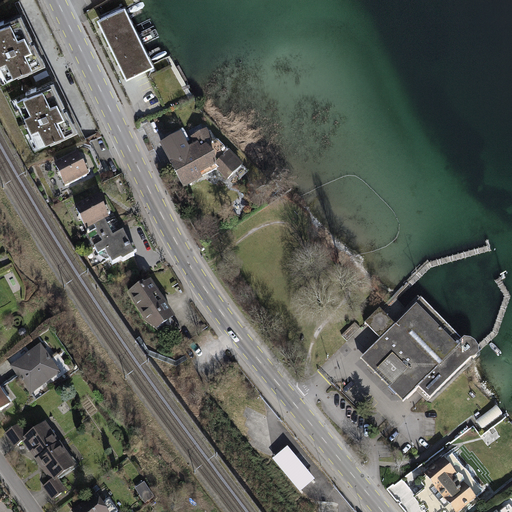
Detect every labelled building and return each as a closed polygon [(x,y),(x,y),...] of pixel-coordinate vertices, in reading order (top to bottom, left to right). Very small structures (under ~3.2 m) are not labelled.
[(124,7),(97,19),(126,79),(152,67),(124,7)] [(21,15),(0,25),(0,71),(5,81),(27,71),(37,92),(13,103),(36,150),(75,132),(21,15)] [(183,136),(164,145),(173,163),(170,165),(182,191),(202,182),(200,177),(215,170),(202,144),(190,150),(183,136)] [(80,153),(51,166),(62,191),(91,177),(80,153)] [(230,157),(218,169),(230,181),(243,169),(230,157)] [(99,197),(73,210),(97,261),(109,256),(115,268),(135,259),(125,237),(119,240),(99,197)] [(147,286),(131,295),(153,336),(170,326),(147,286)] [(379,342),(364,359),(405,402),(419,389),(430,401),(470,362),(475,360),(478,357),(479,353),(477,346),(473,342),(467,340),(463,341),(459,344),(457,348),(416,306),(395,327),(380,311),(364,327),(379,342)] [(350,341),(364,329),(356,321),(343,333),(350,341)] [(40,348),(11,368),(30,395),(59,375),(40,348)] [(0,392),(0,414),(10,407),(0,392)] [(20,428),(6,438),(15,450),(23,444),(50,483),(43,488),(54,503),(69,493),(60,480),(76,469),(46,425),(27,438),(20,428)] [(297,449),(280,463),(297,483),(313,468),(297,449)] [(444,462),(420,482),(425,488),(414,497),(425,511),(444,511),(458,511),(474,500),(444,462)] [(137,485),(144,497),(154,490),(146,479),(137,485)] [(114,511),(103,494),(75,511),(114,511)] [(340,511),(342,505),(320,503),(319,511),(340,511)]
